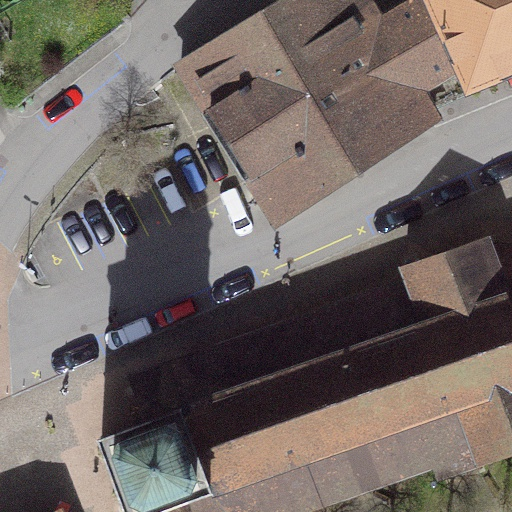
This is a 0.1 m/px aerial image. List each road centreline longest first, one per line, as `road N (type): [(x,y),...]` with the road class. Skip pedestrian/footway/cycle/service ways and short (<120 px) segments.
road 1 (residential): [(0,353),(329,223),(511,134)]
road 2 (residential): [(0,206),(86,108),(157,46)]
